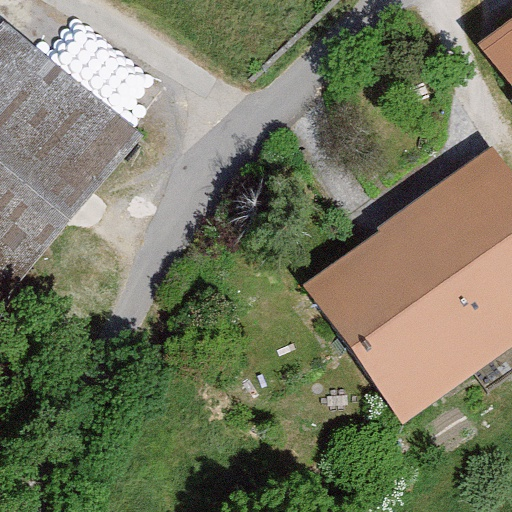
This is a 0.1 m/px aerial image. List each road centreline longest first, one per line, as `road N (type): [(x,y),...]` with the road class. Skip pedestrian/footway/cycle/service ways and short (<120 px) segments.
road 1 (track): [(135,246),(44,409),(11,511)]
road 2 (track): [(72,0),(248,105)]
